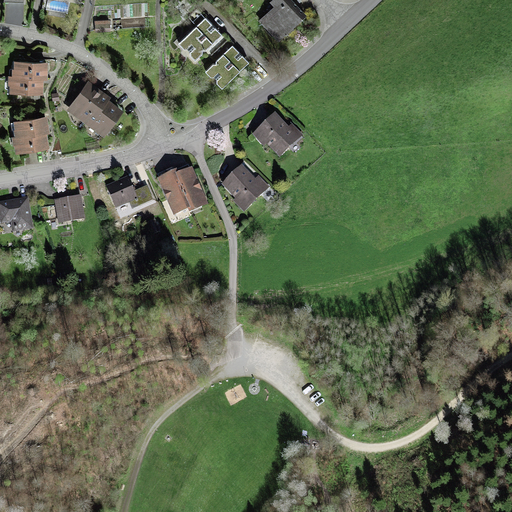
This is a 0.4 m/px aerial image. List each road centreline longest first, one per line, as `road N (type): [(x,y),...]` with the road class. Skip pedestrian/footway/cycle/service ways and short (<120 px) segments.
road 1 (track): [(235,361),(282,381),(338,438),(376,446),(424,428),(511,354)]
road 2 (residential): [(191,136),(230,230),(235,361)]
road 3 (residential): [(0,31),(88,60),(142,99),(164,145)]
road 4 (residential): [(191,136),(275,86),(344,21)]
road 5 (track): [(125,511),(166,414),(235,361)]
road 6 (residential): [(0,181),(164,145)]
